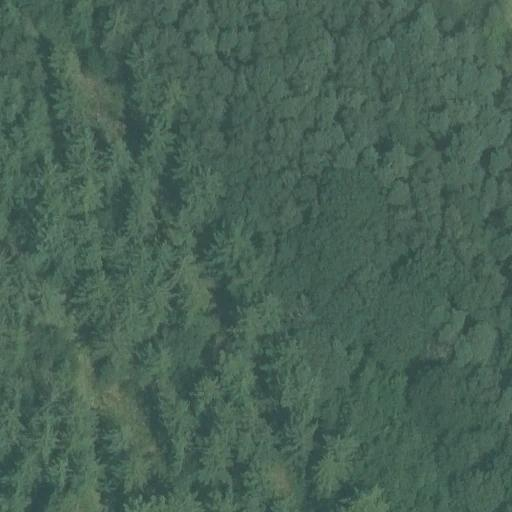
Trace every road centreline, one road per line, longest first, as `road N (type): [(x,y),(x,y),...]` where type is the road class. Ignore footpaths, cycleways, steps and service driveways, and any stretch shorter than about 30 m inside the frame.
road 1 (track): [(1,0),(38,30),(103,511)]
road 2 (track): [(207,181),(272,305),(388,335),(411,357),(485,511)]
